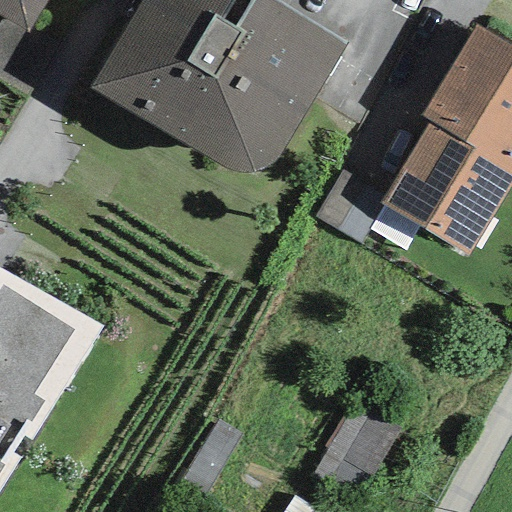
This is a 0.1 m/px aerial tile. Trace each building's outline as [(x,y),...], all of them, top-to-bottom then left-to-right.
[(47,0),(0,0),(0,16),(4,18),(27,33),(47,0)] [(275,161),(347,44),(276,0),(140,0),(88,88),(232,172),(240,174),(245,173),(255,172),(264,169),(270,166),(275,161)] [(56,51),(27,33),(4,18),(0,24),(0,82),(26,98),(56,51)] [(511,160),(511,48),(475,27),(423,116),(430,122),(473,147),(476,140),(511,160)] [(383,193),(377,204),(379,206),(468,257),(511,184),(511,160),(476,140),(473,147),(430,122),(383,193)] [(383,193),(341,171),(316,217),(360,241),(379,206),(377,204),(383,193)] [(0,489),(102,326),(0,268),(0,489)] [(359,501),(402,424),(354,398),(312,476),(359,501)] [(203,497),(241,435),(217,420),(179,482),(203,497)] [(281,511),(319,511),(293,495),(281,511)]
